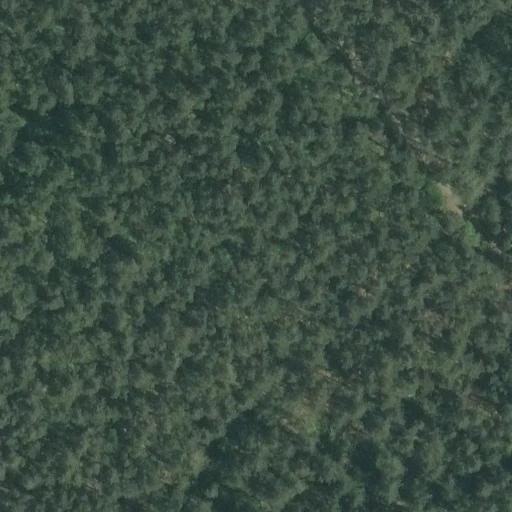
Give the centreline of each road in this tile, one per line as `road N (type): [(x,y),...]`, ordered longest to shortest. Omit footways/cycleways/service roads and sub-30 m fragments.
road 1 (track): [(129,511),(461,207)]
road 2 (track): [(511,272),(307,0)]
